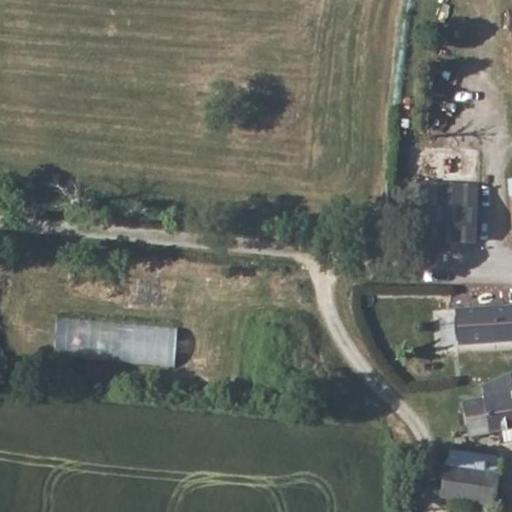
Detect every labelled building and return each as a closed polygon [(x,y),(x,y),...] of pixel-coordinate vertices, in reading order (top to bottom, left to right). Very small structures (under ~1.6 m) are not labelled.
[(419,176),(418,234),(475,235),(475,176),(419,176)] [(511,307),(459,313),(459,352),(511,347),(511,307)] [(176,364),(179,326),(58,316),(55,354),(176,364)] [(511,375),(483,393),(492,439),(511,435),(511,375)] [(447,458),(438,477),(438,479),(498,480),(499,461),(447,458)] [(442,504),(440,506),(497,507),(498,480),(438,479),(442,504)]
